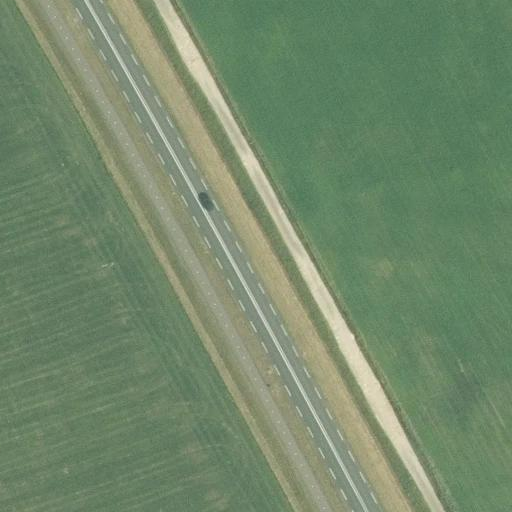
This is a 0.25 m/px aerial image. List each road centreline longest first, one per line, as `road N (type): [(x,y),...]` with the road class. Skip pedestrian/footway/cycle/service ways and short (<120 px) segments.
road 1 (primary): [(366,511),(83,0)]
road 2 (track): [(439,511),(158,0)]
